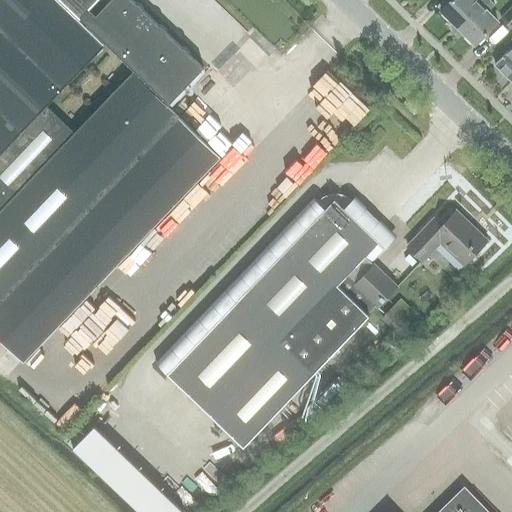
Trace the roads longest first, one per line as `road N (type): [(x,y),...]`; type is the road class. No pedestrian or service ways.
road 1 (unclassified): [(247,511),(511,285)]
road 2 (tertiary): [(511,159),(347,0)]
